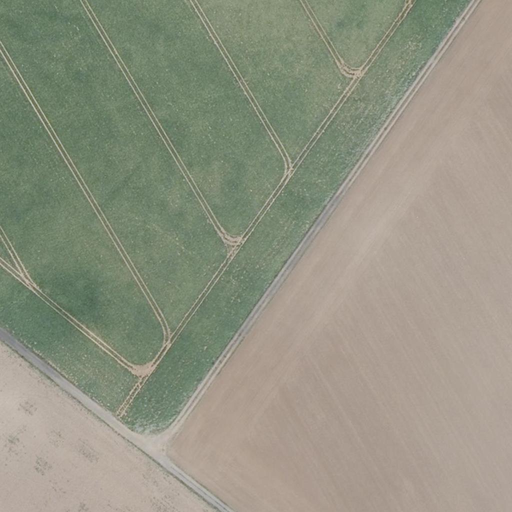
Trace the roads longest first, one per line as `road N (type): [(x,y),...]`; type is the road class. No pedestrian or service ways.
road 1 (track): [(477,0),(155,455)]
road 2 (track): [(228,511),(0,325)]
